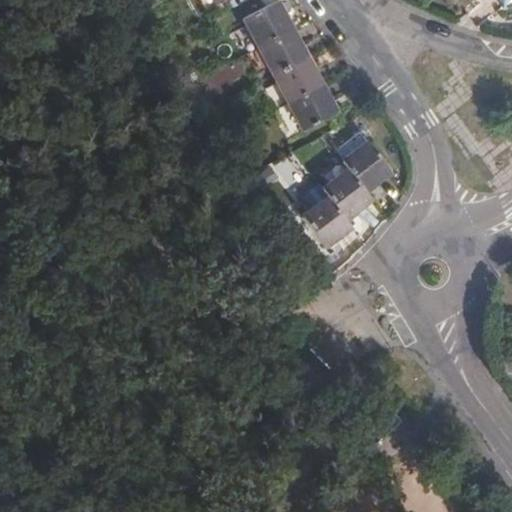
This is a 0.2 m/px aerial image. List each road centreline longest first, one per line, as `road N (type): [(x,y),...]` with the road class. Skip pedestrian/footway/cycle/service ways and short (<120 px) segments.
road 1 (track): [(0,403),(148,298),(288,326),(434,272)]
road 2 (residential): [(434,272),(435,158),(423,126),(337,0)]
road 3 (residential): [(511,440),(461,373),(454,312),(434,272)]
road 4 (track): [(51,366),(168,511)]
road 5 (residential): [(511,65),(345,0)]
